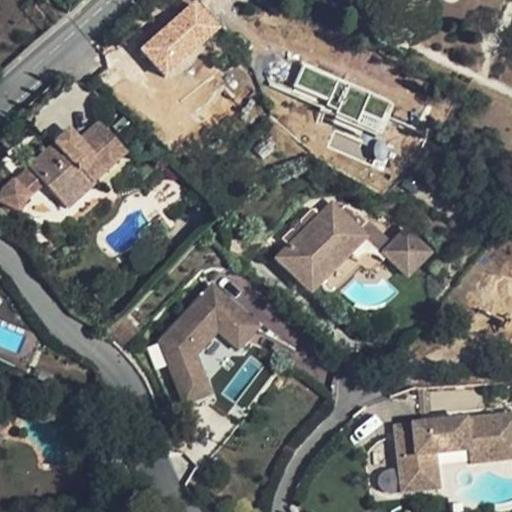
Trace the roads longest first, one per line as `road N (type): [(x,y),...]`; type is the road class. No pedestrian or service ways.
road 1 (residential): [(0,252),(58,321),(100,353),(137,403),(174,492),(191,511)]
road 2 (residential): [(108,0),(0,97)]
